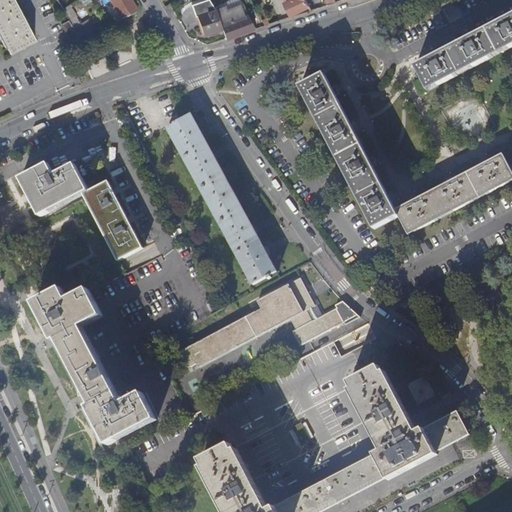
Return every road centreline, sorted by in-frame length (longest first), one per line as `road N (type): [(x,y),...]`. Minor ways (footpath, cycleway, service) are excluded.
road 1 (residential): [(188,66),(353,296),(455,370),(511,448)]
road 2 (residential): [(0,135),(72,102),(188,66)]
road 3 (residential): [(188,66),(368,13)]
road 4 (residential): [(395,511),(511,448)]
